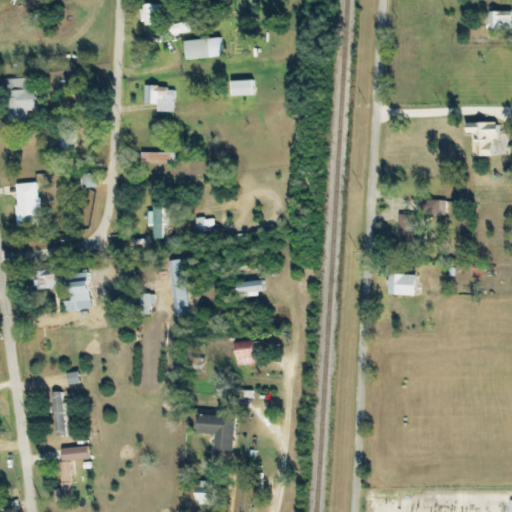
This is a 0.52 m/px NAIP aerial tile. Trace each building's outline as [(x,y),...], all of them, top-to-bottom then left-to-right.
[(144,27),(164,25),(162,5),(143,7),(144,27)] [(511,11),(487,12),(487,30),(511,29),(511,11)] [(170,25),(172,36),(191,33),(190,22),(170,25)] [(224,56),(221,38),(185,43),(188,61),(224,56)] [(37,111),(35,88),(27,89),(26,78),(8,80),(13,124),(29,122),(27,112),(37,111)] [(255,97),(255,82),(233,82),(233,97),(255,97)] [(176,88),(146,88),(145,106),(157,106),(157,113),(175,113),(176,88)] [(62,148),(75,149),(75,131),(62,130),(62,148)] [(176,153),(142,153),(142,164),(176,164),(176,153)] [(84,188),(98,188),(97,174),(83,174),(84,188)] [(19,228),(39,227),(38,210),(41,210),(39,183),(16,184),(19,228)] [(446,216),(446,201),(425,201),(425,215),(446,216)] [(149,227),(155,227),(155,240),(164,240),(164,226),(171,226),(172,204),(154,204),(154,212),(150,212),(149,227)] [(421,257),(422,216),(399,215),(398,256),(421,257)] [(198,231),(216,228),(214,218),(197,221),(198,231)] [(190,315),(185,260),(170,262),(175,316),(190,315)] [(34,271),(35,290),(60,289),(59,270),(34,271)] [(71,301),(65,302),(66,312),(92,310),(89,273),(70,275),(71,301)] [(416,296),(417,275),(389,274),(388,295),(416,296)] [(266,295),(264,281),(239,283),(240,297),(266,295)] [(154,315),(153,295),(139,295),(140,315),(154,315)] [(238,367),(257,365),(253,341),(235,343),(238,367)] [(55,436),(65,436),(64,393),(55,393),(55,436)] [(234,452),(236,414),(216,413),(215,416),(199,415),(198,434),(216,435),(215,451),(234,452)] [(90,459),(89,447),(61,449),(63,462),(90,459)] [(70,463),(61,463),(62,490),(56,490),(57,504),(72,504),(70,463)] [(217,506),(218,482),(198,482),(198,505),(217,506)] [(0,511),(19,511),(19,502),(0,503),(0,511)]
